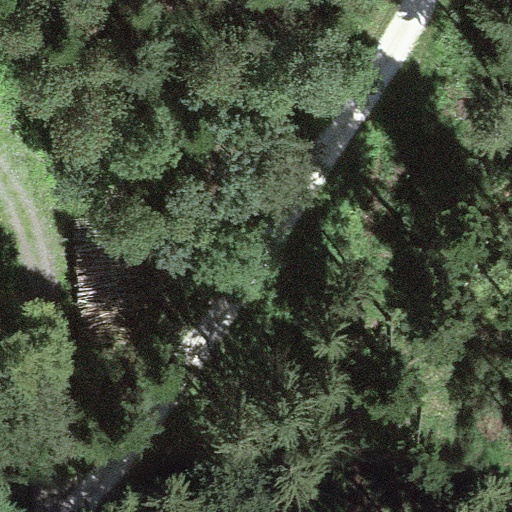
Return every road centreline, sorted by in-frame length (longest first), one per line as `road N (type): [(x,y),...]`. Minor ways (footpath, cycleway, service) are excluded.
road 1 (track): [(76,511),(130,447),(400,30),(411,0)]
road 2 (track): [(44,511),(32,271),(0,174)]
